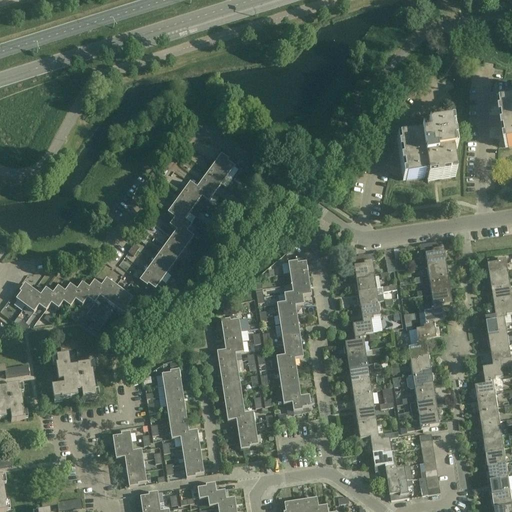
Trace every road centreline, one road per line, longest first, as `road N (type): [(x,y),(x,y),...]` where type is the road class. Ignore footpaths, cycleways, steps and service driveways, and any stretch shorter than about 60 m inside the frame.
road 1 (residential): [(0,272),(96,255),(182,143),(203,132),(332,221)]
road 2 (unclassified): [(0,170),(27,173),(47,160),(102,77),(340,0)]
road 3 (primary): [(0,80),(253,0)]
road 4 (residential): [(359,238),(376,166),(399,128),(448,86)]
road 5 (primary): [(167,0),(0,52)]
road 6 (residential): [(122,386),(128,419),(84,425),(79,436),(109,511)]
road 7 (residential): [(382,511),(327,474),(265,482),(257,511)]
road 8 (residential): [(484,222),(488,73)]
road 9 (residential): [(484,222),(359,238)]
